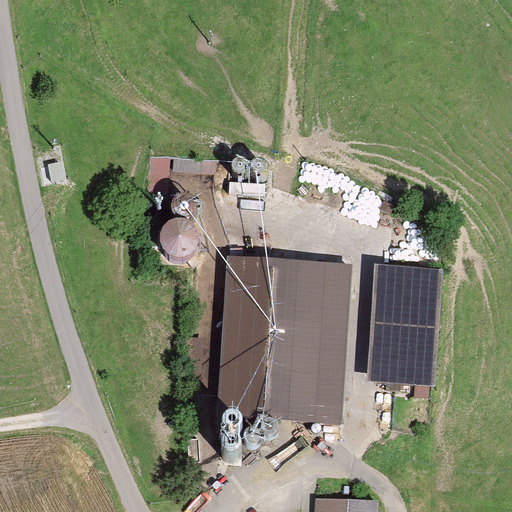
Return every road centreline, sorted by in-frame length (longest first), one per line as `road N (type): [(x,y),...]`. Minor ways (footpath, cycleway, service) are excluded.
road 1 (unclassified): [(135,511),(86,411),(28,213),(0,28)]
road 2 (track): [(318,460),(344,443),(358,238),(211,232)]
road 3 (track): [(390,511),(366,482),(318,460),(259,475),(223,511)]
